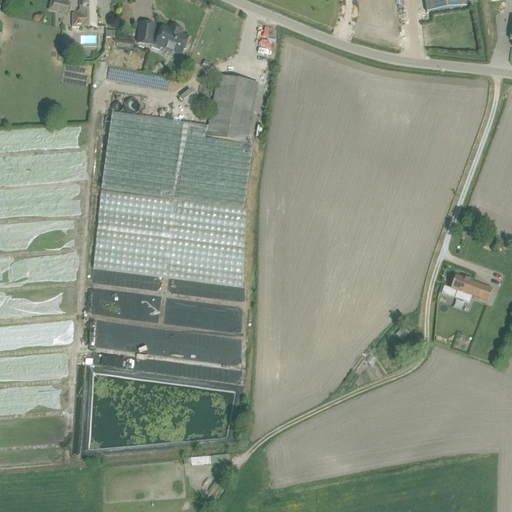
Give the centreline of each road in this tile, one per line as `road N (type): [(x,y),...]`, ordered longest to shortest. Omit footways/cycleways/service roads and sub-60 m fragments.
road 1 (track): [(436,269),(420,361),(281,428),(234,469)]
road 2 (unclassified): [(511,75),(379,56),(232,0)]
road 3 (track): [(436,269),(496,91),(484,0)]
